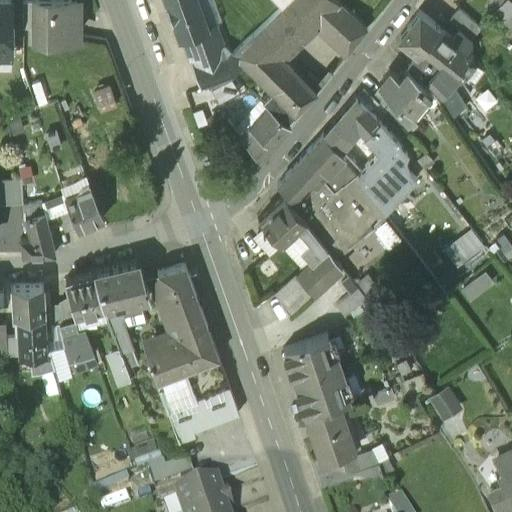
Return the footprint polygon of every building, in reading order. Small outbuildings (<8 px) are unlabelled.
[(11,11),(10,0),(0,0),(0,51),(11,51),(11,11)] [(22,11),(22,0),(10,0),(11,11),(22,11)] [(34,0),(22,0),(22,11),(22,24),(35,24),(34,0)] [(70,0),(34,0),(35,24),(35,36),(77,36),(77,12),(71,13),(70,0)] [(196,0),(159,0),(177,48),(181,46),(210,36),(208,31),(196,0)] [(256,0),(232,24),(245,38),(232,51),(272,91),(293,69),(280,57),(314,22),(346,52),(367,26),(339,0),(256,0)] [(492,0),(484,10),(492,16),(504,0),(492,0)] [(511,0),(504,0),(492,16),(511,31),(511,0)] [(480,31),(455,13),(447,23),(457,31),(471,42),(480,31)] [(437,30),(416,15),(395,43),(416,58),(407,69),(414,75),(420,82),(432,68),(437,63),(422,50),(437,30)] [(210,36),(181,46),(197,93),(211,88),(234,80),(216,28),(208,31),(210,36)] [(450,39),(437,30),(422,50),(437,63),(440,59),(454,68),(464,54),(464,53),(462,49),(450,39)] [(471,42),(457,31),(450,39),(462,49),(464,53),(471,43),(471,42)] [(293,69),(272,91),(294,112),(316,90),(294,68),(293,69)] [(443,78),(432,68),(424,78),(430,84),(433,89),(443,78)] [(407,69),(398,80),(390,73),(378,87),(380,90),(409,120),(410,118),(411,117),(408,114),(418,102),(422,105),(431,94),(426,88),(420,82),(414,75),(407,69)] [(234,80),(211,88),(219,101),(238,90),(234,80)] [(363,88),(322,135),(334,146),(353,125),(366,138),(378,123),(369,113),(378,104),(373,98),(363,88)] [(409,120),(380,90),(373,98),(378,104),(409,135),(417,125),(410,118),(409,120)] [(266,105),(244,131),(240,127),(236,131),(260,159),(289,126),(266,105)] [(406,153),(378,123),(366,138),(381,153),(356,179),(372,196),(384,211),(416,177),(407,169),(405,160),(406,153)] [(322,135),(275,186),(305,220),(306,221),(316,234),(332,219),(318,204),(357,170),(334,146),(322,135)] [(90,183),(64,194),(69,206),(76,225),(77,227),(103,217),(90,183)] [(305,220),(283,196),(258,219),(266,227),(262,230),(270,239),(274,235),(282,244),(298,228),(303,232),(295,239),(313,259),(314,260),(326,248),(316,234),(306,221),(305,220)] [(372,196),(346,224),(359,238),(385,213),(372,196)] [(40,197),(23,201),(23,218),(30,238),(20,239),(22,255),(55,253),(40,197)] [(69,206),(56,211),(64,230),(76,225),(69,206)] [(459,264),(489,245),(477,225),(446,244),(459,264)] [(313,259),(293,276),(310,295),(341,267),(326,248),(314,260),(313,259)] [(139,259),(94,270),(103,306),(106,316),(115,338),(117,344),(127,341),(122,327),(144,320),(138,297),(148,294),(139,259)] [(184,263),(157,270),(179,333),(206,323),(184,263)] [(488,267),(464,286),(474,299),(498,280),(488,267)] [(94,270),(65,278),(70,299),(73,313),(74,313),(103,306),(94,270)] [(310,295),(293,276),(284,284),(284,283),(274,292),(289,314),(310,295)] [(43,313),(42,284),(10,284),(12,315),(16,315),(16,314),(43,313)] [(356,287),(336,303),(344,313),(365,298),(356,287)] [(70,299),(58,302),(63,321),(73,319),(75,318),(74,313),(73,313),(70,299)] [(43,313),(16,314),(16,315),(18,334),(19,352),(36,351),(38,369),(54,368),(49,351),(44,350),(43,313)] [(73,319),(63,321),(59,323),(61,331),(75,327),(73,319)] [(206,323),(179,333),(144,346),(157,379),(218,356),(206,323)] [(83,327),(74,329),(77,338),(70,340),(68,334),(62,337),(68,356),(84,350),(89,362),(95,360),(83,327)] [(327,333),(283,348),(305,412),(339,401),(349,397),(342,376),(344,375),(336,352),(334,352),(327,333)] [(18,334),(6,334),(8,354),(19,353),(19,352),(18,334)] [(218,356),(157,379),(178,438),(193,432),(192,427),(238,411),(218,356)] [(453,381),(433,394),(448,416),(468,403),(453,381)] [(339,401),(305,412),(320,457),(354,445),(339,401)] [(511,511),(511,450),(510,447),(496,456),(507,477),(489,485),(499,508),(498,508),(498,509),(499,509),(500,511),(511,511)] [(371,448),(344,457),(348,469),(377,460),(371,448)] [(377,460),(348,469),(353,485),(383,474),(377,459),(377,460)] [(162,465),(147,470),(150,480),(189,466),(187,460),(163,469),(162,465)] [(214,481),(174,495),(179,511),(199,511),(229,502),(225,492),(219,494),(214,481)] [(409,511),(401,498),(388,503),(393,511),(409,511)] [(231,511),(229,502),(199,511),(231,511)]
